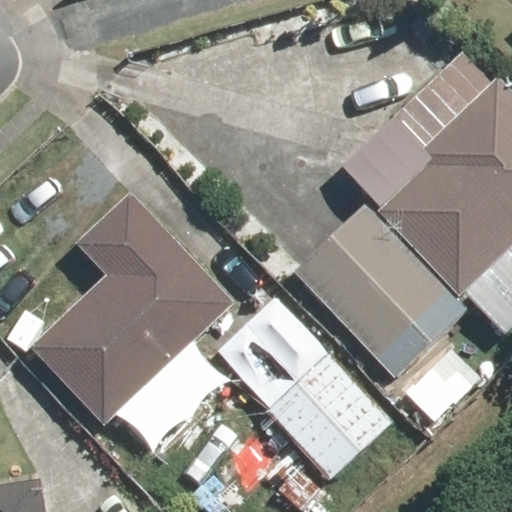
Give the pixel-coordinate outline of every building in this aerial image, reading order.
[(511,78),(510,76),(500,81),(471,50),(353,160),(398,208),(394,212),(472,294),(477,289),(511,326),(511,78)] [(249,301),(144,188),(87,241),(117,274),(41,344),(116,424),(249,301)] [(476,306),(377,200),(302,269),(401,375),(476,306)] [(445,423),(489,375),(454,343),(410,390),(445,423)] [(344,349),(277,408),(341,480),(407,420),(344,349)] [(0,511),(57,511),(52,477),(0,484),(0,511)]
